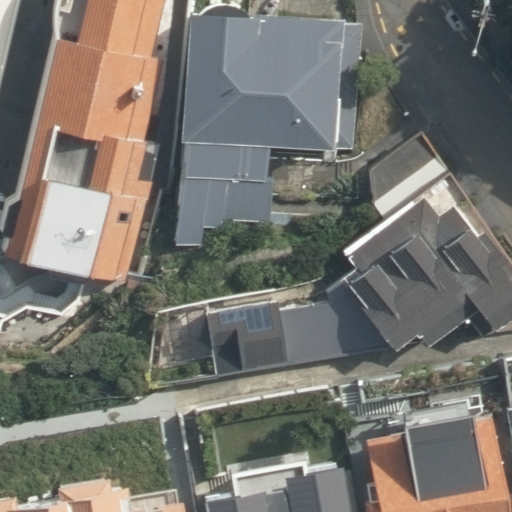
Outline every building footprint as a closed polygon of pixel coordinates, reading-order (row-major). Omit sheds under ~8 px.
[(141,41),(150,0),(76,0),(72,19),(46,13),(0,215),(0,249),(112,275),(164,46),(141,41)] [(0,0),(0,101),(21,0),(0,0)] [(362,21),(207,8),(176,245),(277,256),(290,142),(347,149),(362,21)] [(475,205),(429,148),(362,197),(377,218),(340,245),(354,264),(434,206),(448,225),(475,205)] [(151,296),(146,366),(238,353),(241,369),(436,336),(511,292),(511,253),(488,211),(446,235),(436,218),(392,243),(395,247),(353,271),(357,279),(151,296)] [(511,511),(511,439),(505,401),(368,426),(383,511),(511,511)] [(277,479),(203,493),(206,511),(351,511),(337,435),(271,448),(277,479)] [(193,511),(188,481),(124,492),(120,470),(0,490),(0,511),(193,511)]
